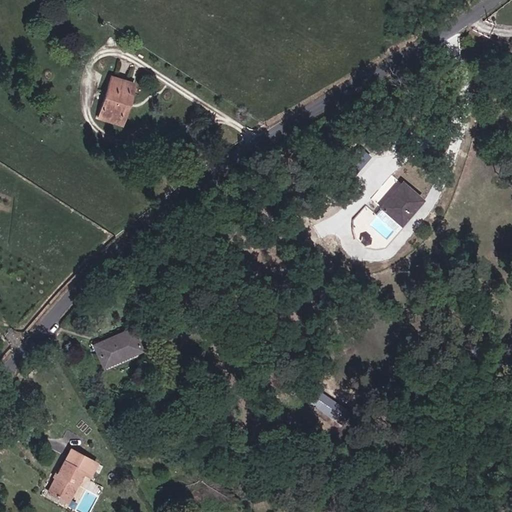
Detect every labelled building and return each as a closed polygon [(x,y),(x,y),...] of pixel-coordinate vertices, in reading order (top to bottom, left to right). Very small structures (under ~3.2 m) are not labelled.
[(121,127),(131,86),(111,80),(100,121),(121,127)] [(131,86),(121,127),(127,129),(138,88),(131,86)] [(447,123),(429,105),(422,112),(440,131),(447,123)] [(399,193),(379,217),(398,233),(417,209),(399,193)] [(374,226),(392,240),(398,233),(379,217),(372,224),(374,226)] [(116,371),(152,350),(140,330),(105,351),(116,371)] [(98,487),(107,471),(81,455),(52,496),(71,508),(91,482),(98,487)]
